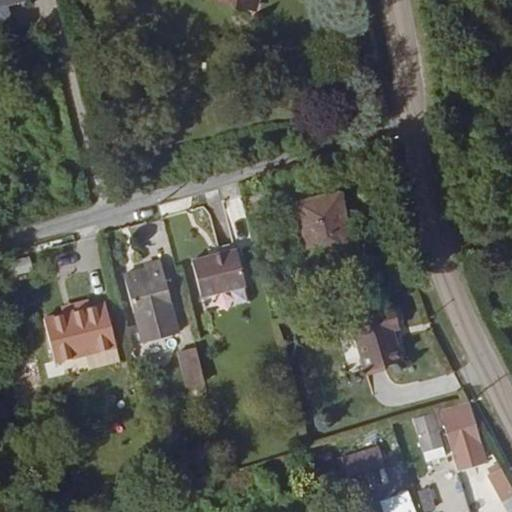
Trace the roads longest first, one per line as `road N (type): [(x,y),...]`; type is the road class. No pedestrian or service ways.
road 1 (residential): [(0,237),(412,111)]
road 2 (tertiary): [(511,404),(432,228),(412,111)]
